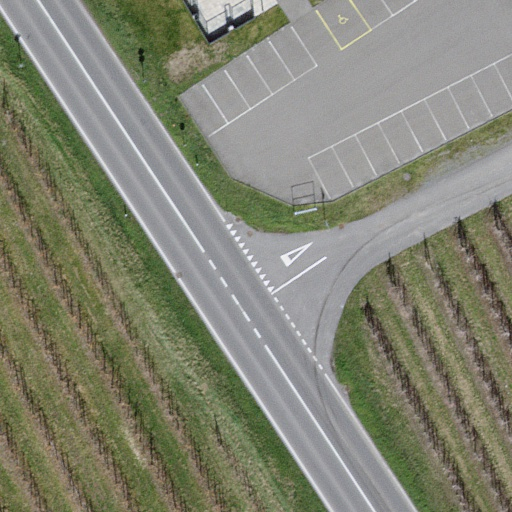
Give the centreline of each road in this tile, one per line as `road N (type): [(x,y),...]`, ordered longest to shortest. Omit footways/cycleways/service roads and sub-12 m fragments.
road 1 (tertiary): [(31,0),(232,302)]
road 2 (unclassified): [(511,160),(232,302)]
road 3 (tertiary): [(232,302),(367,511)]
